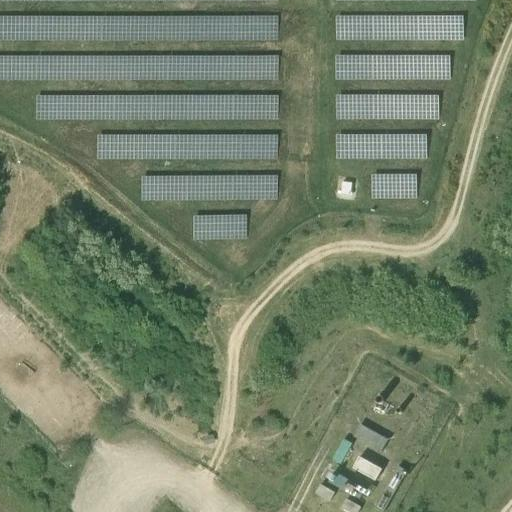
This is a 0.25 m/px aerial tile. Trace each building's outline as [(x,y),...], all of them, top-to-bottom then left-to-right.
[(381,452),(388,440),(361,425),(354,437),(381,452)] [(374,485),(380,475),(336,450),(330,461),(374,485)] [(381,511),(384,511),(407,471),(398,466),(375,508),(381,511)] [(364,503),(370,492),(326,468),(320,479),(364,503)] [(330,502),(335,493),(321,485),(316,494),(330,502)] [(347,511),(359,511),(361,508),(347,500),(342,508),(347,511)]
